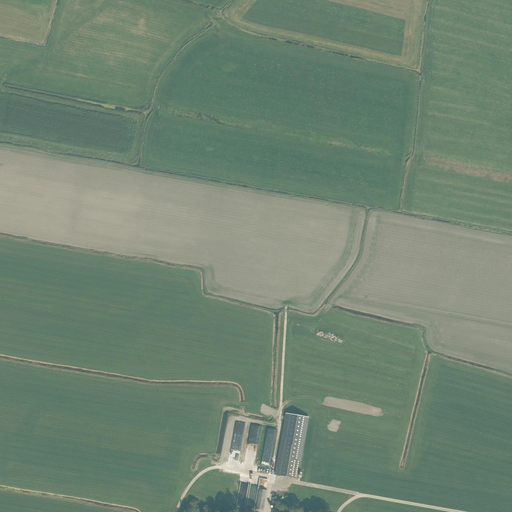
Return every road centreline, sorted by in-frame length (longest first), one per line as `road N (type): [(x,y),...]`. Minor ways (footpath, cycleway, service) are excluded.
road 1 (track): [(176,511),(192,482),(216,467),(360,494)]
road 2 (unclassified): [(338,511),(360,494),(459,511)]
